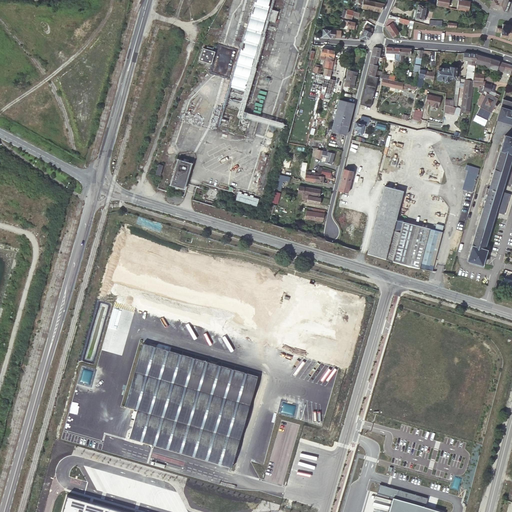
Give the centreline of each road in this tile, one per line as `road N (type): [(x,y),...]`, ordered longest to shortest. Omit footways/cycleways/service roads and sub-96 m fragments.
road 1 (tertiary): [(95,183),(511,315)]
road 2 (unknown): [(372,341),(324,331),(276,359),(142,336),(98,466)]
road 3 (tertiary): [(3,511),(95,183)]
road 4 (residential): [(330,240),(372,42)]
road 5 (tertiary): [(95,183),(147,0)]
road 6 (track): [(0,224),(26,233),(36,249),(0,387)]
road 7 (track): [(0,113),(83,48),(112,0)]
